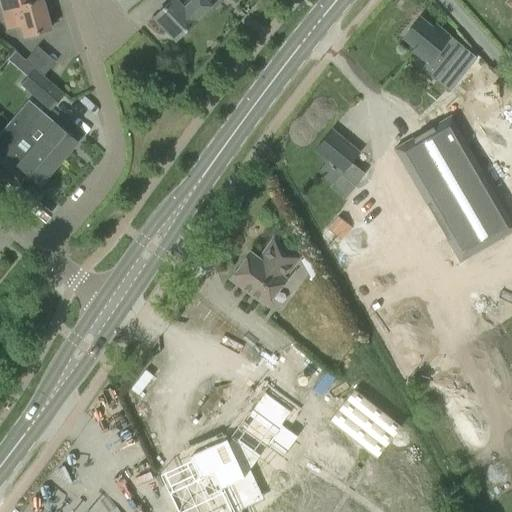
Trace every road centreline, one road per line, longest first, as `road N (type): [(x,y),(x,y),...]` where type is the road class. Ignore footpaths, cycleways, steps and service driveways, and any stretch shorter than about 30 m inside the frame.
road 1 (residential): [(41,251),(111,144),(94,1)]
road 2 (tertiary): [(218,151),(339,0)]
road 3 (tertiary): [(120,311),(218,151)]
road 4 (tertiary): [(218,151),(102,297)]
